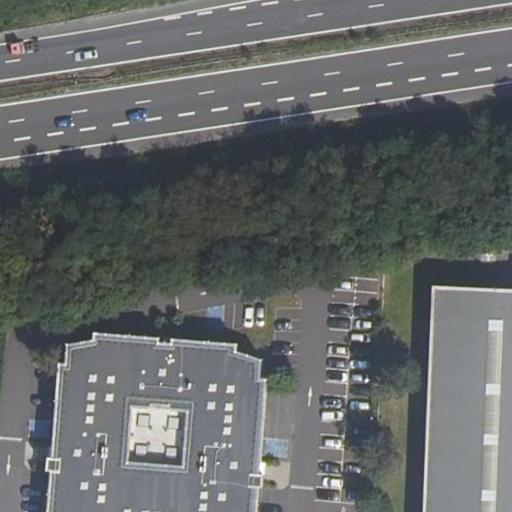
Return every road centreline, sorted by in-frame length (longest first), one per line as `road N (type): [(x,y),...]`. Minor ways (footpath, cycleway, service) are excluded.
road 1 (trunk): [(0,130),(511,50)]
road 2 (trunk): [(409,0),(0,61)]
